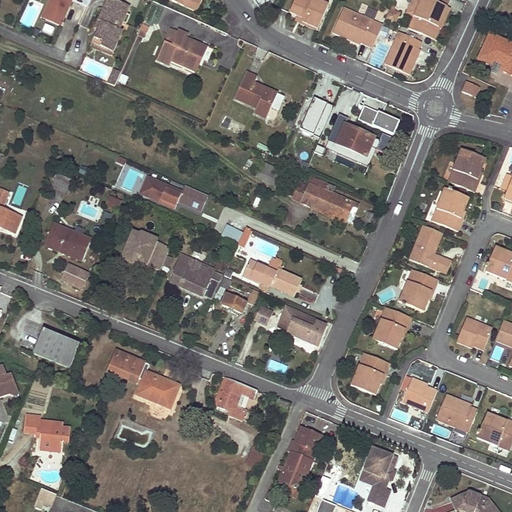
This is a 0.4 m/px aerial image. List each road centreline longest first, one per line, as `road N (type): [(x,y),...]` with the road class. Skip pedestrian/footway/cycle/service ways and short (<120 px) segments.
road 1 (residential): [(0,277),(313,399)]
road 2 (residential): [(313,399),(435,107)]
road 3 (residential): [(511,387),(449,362),(437,341),(490,219),(511,228)]
road 4 (residential): [(240,0),(265,31),(435,107)]
road 5 (residential): [(437,451),(313,399)]
road 6 (residential): [(313,399),(298,406),(250,511)]
